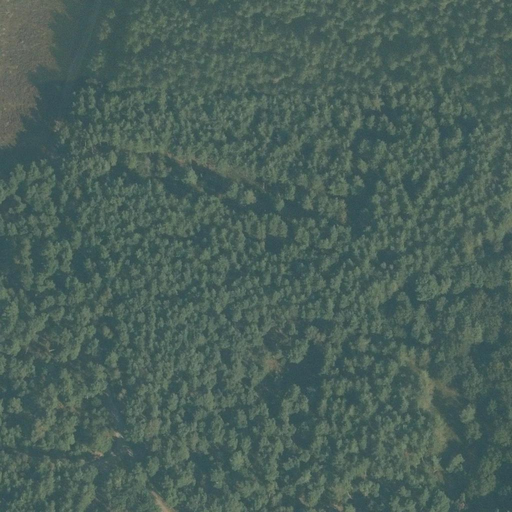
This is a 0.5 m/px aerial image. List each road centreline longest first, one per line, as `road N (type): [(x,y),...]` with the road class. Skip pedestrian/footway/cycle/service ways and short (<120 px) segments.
road 1 (track): [(52,162),(119,464)]
road 2 (track): [(344,237),(52,162)]
road 3 (track): [(293,507),(119,464)]
road 4 (track): [(52,162),(95,0)]
